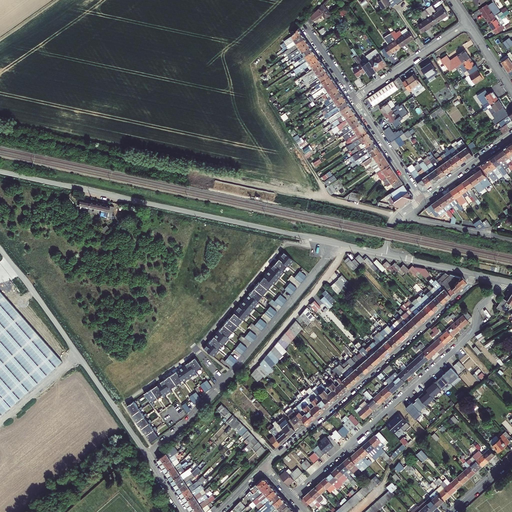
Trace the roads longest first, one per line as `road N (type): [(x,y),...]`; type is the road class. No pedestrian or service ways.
road 1 (unclassified): [(0,172),(331,243)]
road 2 (track): [(326,197),(0,129)]
road 3 (residential): [(291,496),(467,335),(504,281)]
road 4 (residential): [(264,466),(475,273)]
road 5 (unclassified): [(0,249),(146,456)]
road 6 (residential): [(223,382),(331,243)]
road 7 (residential): [(354,99),(467,23)]
